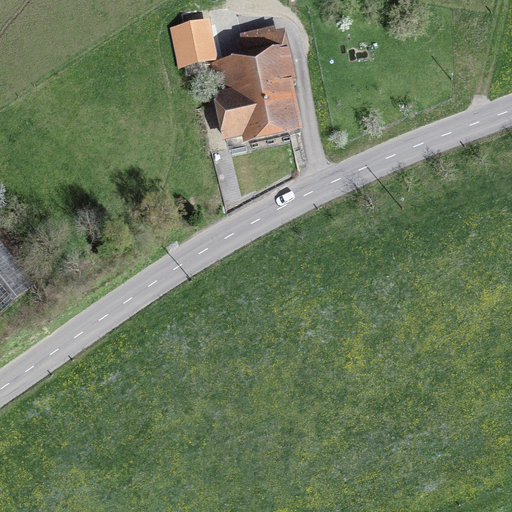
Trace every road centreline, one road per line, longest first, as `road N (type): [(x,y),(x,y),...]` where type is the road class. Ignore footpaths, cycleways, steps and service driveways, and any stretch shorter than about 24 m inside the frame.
road 1 (tertiary): [(0,388),(189,259),(322,185)]
road 2 (residential): [(242,21),(291,30),(322,185)]
road 3 (tertiary): [(322,185),(511,108)]
